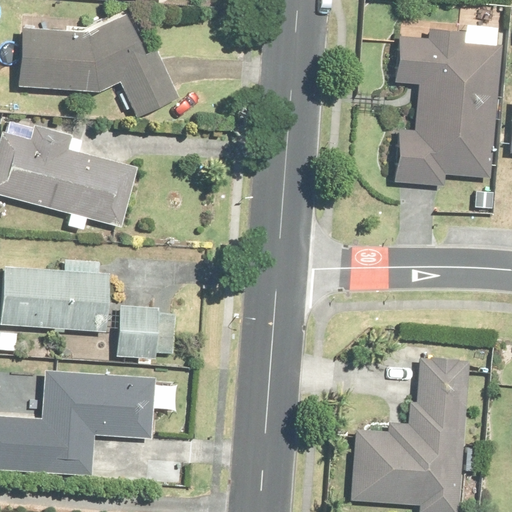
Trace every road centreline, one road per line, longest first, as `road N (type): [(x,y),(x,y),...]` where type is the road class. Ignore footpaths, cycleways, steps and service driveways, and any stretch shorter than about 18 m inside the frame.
road 1 (residential): [(301,0),(279,271)]
road 2 (residential): [(279,271),(259,511)]
road 3 (residential): [(511,273),(279,271)]
